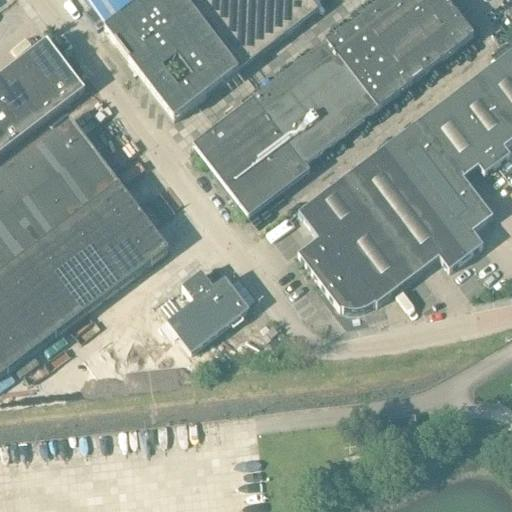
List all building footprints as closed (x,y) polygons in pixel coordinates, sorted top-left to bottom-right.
[(81,0),(103,28),(138,0),(81,0)] [(173,126),(317,16),(304,0),(150,0),(119,24),(128,35),(117,43),(124,52),(122,53),(138,74),(132,78),(134,81),(136,79),(173,126)] [(377,117),(473,42),(440,0),(390,0),(325,49),(326,50),(253,106),(252,105),(192,151),(248,223),(308,176),(302,169),(376,116),(377,117)] [(82,93),(79,95),(46,52),(28,66),(26,63),(24,65),(29,71),(30,70),(62,112),(83,95),(82,93)] [(511,56),(475,84),(511,134),(511,56)] [(44,126),(62,112),(30,70),(29,71),(25,74),(6,79),(11,85),(12,84),(44,126)] [(0,105),(26,140),(44,126),(12,84),(11,85),(7,88),(0,89),(0,105)] [(503,154),(511,146),(511,134),(475,84),(447,106),(497,171),(509,162),(503,154)] [(0,143),(8,153),(26,140),(0,105),(0,143)] [(483,181),(497,171),(447,106),(418,128),(461,185),(462,185),(477,173),(483,181)] [(167,256),(69,126),(68,124),(0,175),(0,381),(36,355),(167,256)] [(462,185),(461,185),(418,128),(382,155),(465,265),(482,252),(472,239),(492,223),(462,185)] [(448,278),(465,265),(382,155),(346,183),(372,216),(419,278),(438,264),(448,278)] [(329,249),(372,216),(346,183),(297,219),(317,246),(297,261),(305,272),(331,252),(329,249)] [(376,311),(419,278),(372,216),(329,249),(331,252),(353,281),(327,301),(339,317),(340,316),(342,316),(343,316),(350,318),(357,318),(364,316),(371,312),(372,311),(372,312),(374,310),(376,312),(377,311),(376,311)] [(327,301),(353,281),(331,252),(305,272),(327,301)] [(223,285),(211,294),(199,277),(179,292),(192,309),(165,329),(189,360),(247,317),(223,285)] [(393,456),(417,453),(412,422),(388,425),(393,456)]
